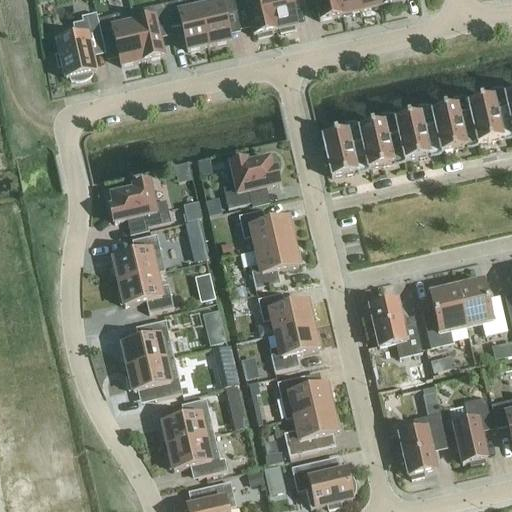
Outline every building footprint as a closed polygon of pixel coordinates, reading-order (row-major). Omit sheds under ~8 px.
[(209,0),(211,9),(200,12),(208,50),(230,45),(224,19),(235,16),(231,0),(209,0)] [(231,0),(235,16),(247,13),(253,40),(257,39),(258,42),(271,39),(270,36),(275,35),(266,0),(231,0)] [(266,0),(275,35),(279,34),(280,37),(293,34),(293,31),(296,30),(290,3),(302,1),(301,0),(266,0)] [(301,0),(302,1),(304,0),(314,0),(320,24),(341,19),(336,0),(301,0)] [(358,0),(336,0),(341,19),(362,15),(358,0)] [(380,0),(358,0),(362,15),(383,10),(380,0)] [(380,0),(383,10),(387,9),(388,12),(401,9),(401,6),(404,5),(403,0),(380,0)] [(185,3),(164,8),(169,32),(181,29),(187,55),(208,50),(200,12),(188,15),(185,3)] [(145,25),(134,28),(142,66),(164,61),(157,34),(169,32),(164,8),(142,13),(145,25)] [(103,47),(97,24),(96,18),(81,21),(82,26),(72,28),(74,37),(56,42),(60,58),(55,59),(58,72),(63,71),(66,83),(70,82),(70,85),(75,86),(79,86),(84,85),(88,83),(92,80),(91,77),(95,77),(90,54),(104,51),(103,47)] [(119,19),(97,24),(103,47),(114,44),(121,70),(142,66),(134,28),(122,31),(119,19)] [(468,107),(469,114),(476,142),(477,148),(502,142),(501,136),(511,133),(511,131),(506,105),(494,108),(493,102),(468,107)] [(431,116),(433,122),(440,151),(441,156),(466,151),(465,145),(476,142),(469,114),(458,116),(457,110),(431,116)] [(395,124),(396,131),(403,159),(405,165),(430,159),(428,153),(440,151),(433,122),(422,125),(420,118),(395,124)] [(358,133),(360,139),(367,168),(368,173),(393,168),(392,162),(403,159),(396,131),(385,133),(384,127),(358,133)] [(367,168),(360,139),(349,142),(347,135),(322,141),(325,155),(321,156),(324,170),(329,169),(332,182),(357,176),(355,170),(367,168)] [(223,192),(228,214),(251,208),(248,197),(279,189),(276,173),(272,174),(270,163),(247,168),(246,165),(230,168),(235,190),(223,192)] [(132,191),(133,195),(111,200),(113,211),(110,212),(113,228),(144,221),(147,232),(170,227),(165,206),(154,208),(149,187),(132,191)] [(201,223),(198,208),(184,211),(187,227),(201,223)] [(253,242),(256,255),(292,247),(291,239),(294,238),(291,224),(288,225),(287,223),(266,228),(263,215),(238,221),(243,245),(253,242)] [(117,279),(119,287),(155,279),(152,266),(162,263),(156,240),(132,246),(135,258),(113,263),(114,265),(110,266),(114,280),(117,279)] [(231,247),(221,250),(223,260),(233,257),(231,247)] [(292,247),(256,255),(259,268),(249,270),(255,294),(280,288),(277,276),(298,271),(297,269),(301,268),(298,254),(294,255),(292,247)] [(194,267),(208,264),(204,248),(190,252),(194,267)] [(155,279),(119,287),(121,295),(117,296),(120,310),(124,309),(125,311),(146,306),(148,319),(173,313),(168,289),(158,292),(155,279)] [(470,285),(455,288),(466,333),(482,329),(485,341),(507,336),(500,307),(488,309),(483,286),(471,289),(470,285)] [(466,333),(455,288),(441,291),(442,295),(430,298),(435,322),(423,324),(430,353),(452,348),(450,337),(466,333)] [(212,294),(201,297),(203,306),(214,303),(212,294)] [(272,326),(275,339),(312,330),(310,322),(313,322),(310,308),(307,308),(306,306),(285,311),(282,298),(257,304),(263,328),(272,326)] [(371,312),(369,312),(372,326),(368,327),(371,340),(375,339),(379,353),(396,349),(399,363),(422,358),(415,326),(402,329),(397,306),(384,309),(383,305),(370,308),(371,312)] [(203,320),(205,332),(221,328),(218,316),(203,320)] [(126,365),(128,373),(174,362),(165,326),(140,331),(143,344),(122,349),(123,351),(119,352),(122,366),(126,365)] [(312,330),(275,339),(278,352),(269,354),(274,377),(299,372),(296,359),(317,354),(317,352),(320,351),(317,337),(313,338),(312,330)] [(494,351),(497,364),(511,360),(511,351),(511,347),(494,351)] [(174,362),(128,373),(129,380),(126,381),(129,395),(133,394),(133,397),(154,392),(157,405),(182,399),(174,362)] [(423,366),(407,369),(411,383),(426,379),(423,366)] [(285,425),(295,423),(294,422),(331,414),(329,406),(333,405),(330,391),(326,392),(325,389),(304,394),(301,382),(277,388),(285,425)] [(259,399),(257,387),(248,389),(250,401),(259,399)] [(416,397),(419,411),(435,407),(432,394),(416,397)] [(453,430),(462,469),(470,467),(471,470),(484,467),(483,464),(487,463),(480,436),(492,434),(485,403),(463,408),(468,427),(453,430)] [(166,444),(168,451),(214,441),(206,404),(181,410),(184,422),(163,427),(163,430),(160,431),(163,445),(166,444)] [(511,404),(491,409),(496,433),(508,430),(511,449),(511,404)] [(294,422),(295,423),(297,435),(283,438),(289,462),(318,455),(315,443),(337,438),(336,435),(340,434),(336,420),(333,421),(331,414),(294,422)] [(402,455),(398,456),(401,468),(405,467),(408,481),(410,481),(411,485),(424,482),(423,478),(436,475),(430,451),(446,447),(439,418),(413,425),(416,436),(399,440),(402,455)] [(214,441),(168,451),(170,459),(167,460),(170,474),(173,473),(174,475),(195,471),(198,483),(227,476),(224,464),(220,465),(214,441)] [(266,460),(265,460),(267,472),(283,469),(280,457),(278,457),(266,460)] [(322,480),(319,466),(291,473),(297,498),(306,496),(309,511),(318,511),(327,510),(327,511),(340,511),(341,511),(340,507),(352,504),(351,500),(353,500),(355,495),(355,490),(354,486),(352,482),(349,478),(346,479),(345,475),(322,480)] [(264,489),(261,476),(247,479),(250,492),(264,489)] [(235,511),(236,511),(230,487),(207,492),(210,506),(187,511),(235,511)]
